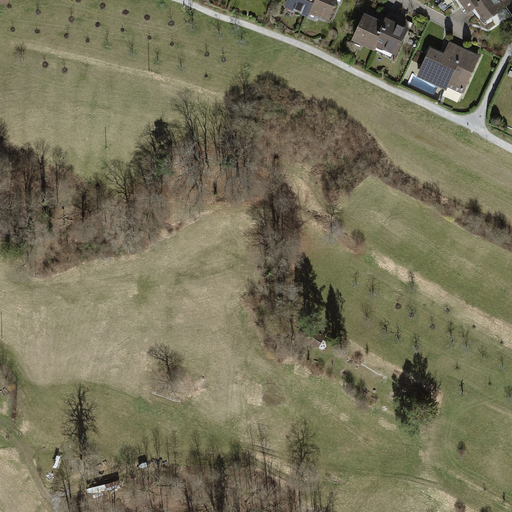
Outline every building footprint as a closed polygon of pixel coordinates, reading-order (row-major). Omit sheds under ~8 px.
[(289,0),(286,9),(308,18),(310,13),(315,0),(289,0)] [(315,0),(310,13),(331,22),(339,0),(315,0)] [(476,6),(484,0),(461,0),(469,11),(476,6)] [(508,0),(484,0),(476,6),(486,21),(511,4),(508,0)] [(375,43),(387,19),(371,11),(368,18),(364,16),(353,39),(373,48),(375,43)] [(389,14),(387,19),(375,43),(394,52),(406,29),(402,27),(405,22),(389,14)] [(448,81),(463,88),(477,58),(449,44),(443,56),(429,50),(418,75),(445,88),(448,81)] [(303,340),(317,349),(324,338),(310,329),(303,340)] [(373,386),(380,374),(362,363),(355,375),(373,386)]
